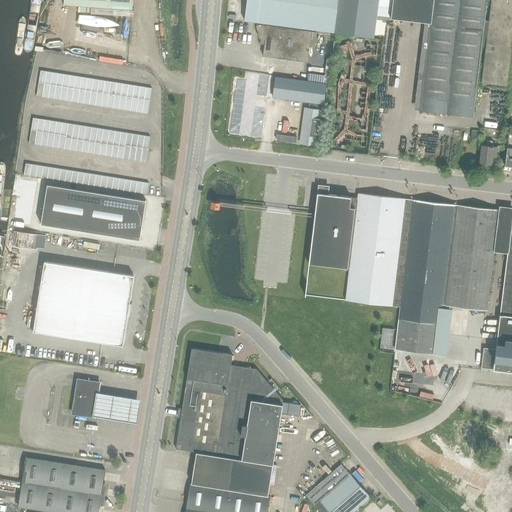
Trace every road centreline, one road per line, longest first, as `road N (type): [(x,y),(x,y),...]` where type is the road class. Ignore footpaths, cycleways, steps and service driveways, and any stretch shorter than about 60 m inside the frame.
road 1 (unclassified): [(412,511),(258,335),(225,317),(177,310)]
road 2 (unclassified): [(511,189),(203,151)]
road 3 (tertiary): [(165,307),(132,511)]
road 4 (tertiary): [(145,511),(177,310)]
road 5 (tertiary): [(177,310),(203,151)]
road 6 (tertiary): [(189,149),(165,307)]
road 7 (tertiary): [(203,151),(218,0)]
road 8 (tertiary): [(205,0),(189,149)]
